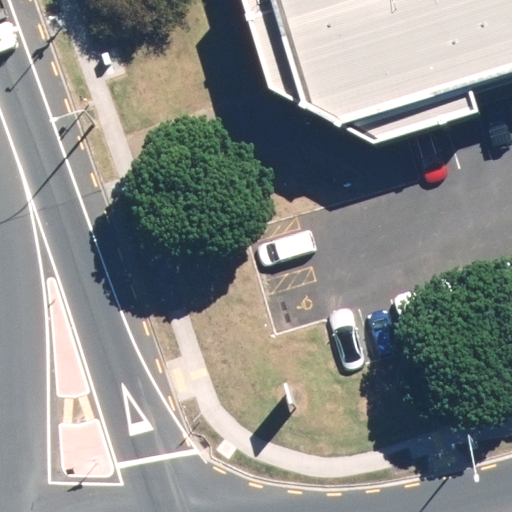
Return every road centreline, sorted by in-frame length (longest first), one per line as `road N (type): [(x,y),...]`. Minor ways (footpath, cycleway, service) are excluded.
road 1 (secondary): [(3,121),(54,182),(94,295),(132,511)]
road 2 (secondary): [(11,511),(29,421),(28,269),(3,121)]
